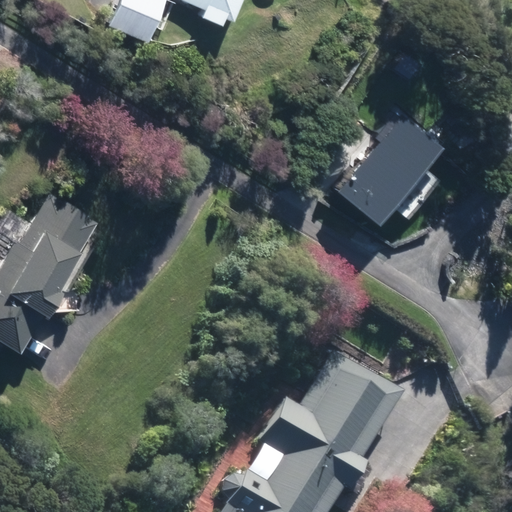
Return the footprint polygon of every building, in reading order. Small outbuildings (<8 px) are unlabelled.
[(162,0),(120,0),(116,12),(152,27),(162,0)] [(189,0),(223,15),(229,0),(189,0)] [(407,74),(392,88),(404,101),(419,88),(407,74)] [(11,237),(7,235),(0,246),(0,339),(5,342),(86,216),(42,188),(11,237)] [(335,448),(370,392),(330,367),(302,410),(278,395),(251,438),(276,454),(259,480),(240,469),(237,474),(226,472),(217,478),(216,490),(222,498),(219,501),(236,511),(295,511),(320,474),(336,484),(352,459),(335,448)]
